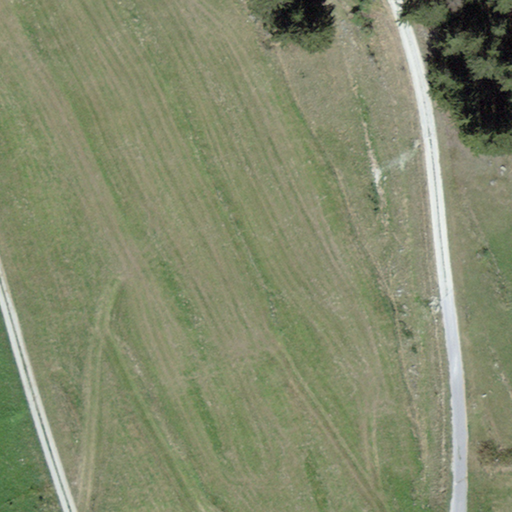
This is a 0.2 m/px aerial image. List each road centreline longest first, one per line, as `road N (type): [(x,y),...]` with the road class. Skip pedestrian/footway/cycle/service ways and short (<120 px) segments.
road 1 (track): [(395,0),(425,112),(448,296)]
road 2 (track): [(0,283),(71,511)]
road 3 (track): [(459,511),(448,296)]
